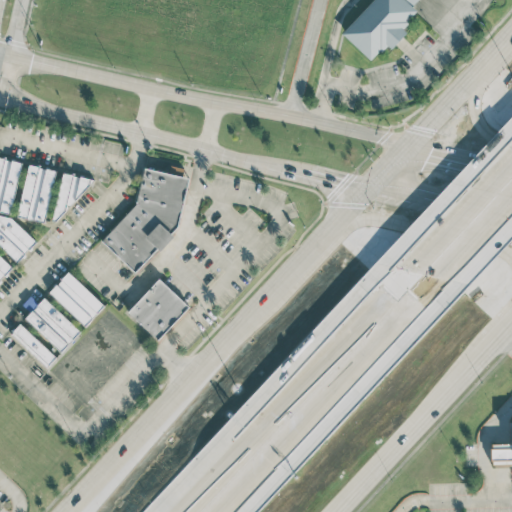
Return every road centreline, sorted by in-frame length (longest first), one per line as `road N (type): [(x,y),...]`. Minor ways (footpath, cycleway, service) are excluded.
road 1 (primary): [(368,186),(72,511)]
road 2 (secondary): [(419,140),(0,49)]
road 3 (motorway): [(382,285),(165,511)]
road 4 (secondary): [(1,98),(290,167)]
road 5 (motorway): [(223,511),(416,308)]
road 6 (primary): [(511,257),(369,219),(303,264)]
road 7 (primary): [(338,511),(488,346)]
road 8 (motorway): [(511,149),(382,285)]
road 9 (motorway): [(416,308),(511,205)]
